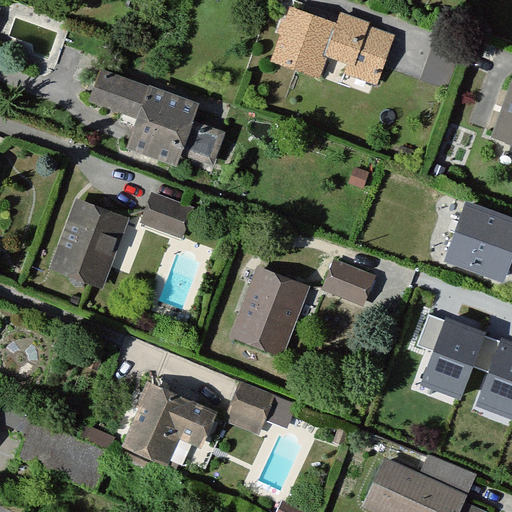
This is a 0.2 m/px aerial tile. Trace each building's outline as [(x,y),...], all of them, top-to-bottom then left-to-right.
[(336,28),(290,12),(273,59),(322,77),(329,58),(343,63),(339,75),(380,90),(400,33),(341,12),(336,28)] [(230,109),(100,66),(89,100),(136,116),(125,149),(175,166),(180,152),(212,163),(230,109)] [(511,80),(511,81),(491,139),(511,146),(511,80)] [(191,205),(147,191),(138,218),(182,233),(191,205)] [(127,219),(74,199),(49,269),(101,289),(127,219)] [(511,250),(511,220),(462,203),(441,260),(501,281),(511,250)] [(377,272),(334,254),(321,286),(364,304),(377,272)] [(309,287),(252,264),(223,336),(281,359),(309,287)] [(445,316),(420,384),(464,400),(488,332),(445,316)] [(511,340),(498,336),(474,404),(511,417),(511,340)] [(295,404),(239,381),(223,421),(258,435),(265,418),(286,426),(295,404)] [(216,413),(145,382),(117,447),(162,466),(174,436),(202,447),(216,413)] [(417,473),(384,459),(362,508),(372,511),(485,511),(487,510),(466,501),(478,474),(427,452),(417,473)]
